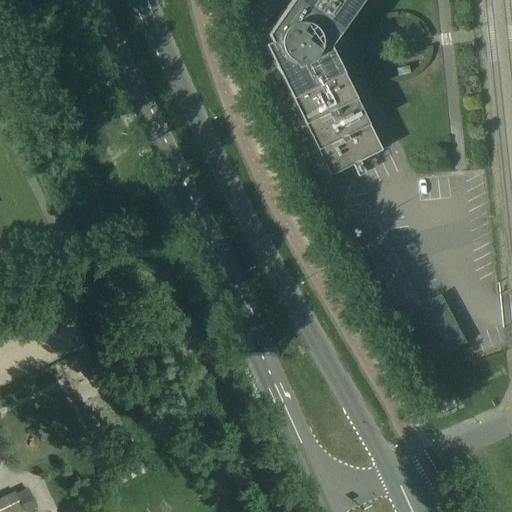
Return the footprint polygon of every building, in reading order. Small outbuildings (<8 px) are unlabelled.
[(290,0),(271,28),(266,35),(269,42),(263,45),(329,176),(380,150),(329,47),(361,0),(290,0)] [(363,246),(394,308),(411,299),(381,237),(363,246)] [(384,295),(380,287),(367,293),(371,302),(384,295)] [(421,304),(447,352),(464,343),(438,295),(421,304)] [(401,322),(389,328),(406,361),(419,354),(401,322)] [(93,360),(82,366),(95,392),(106,386),(93,360)] [(126,433),(95,448),(111,483),(142,469),(126,433)] [(27,490),(16,495),(24,511),(36,511),(35,510),(39,509),(35,500),(33,501),(27,490)] [(0,511),(24,511),(16,495),(15,493),(0,500),(0,511)]
